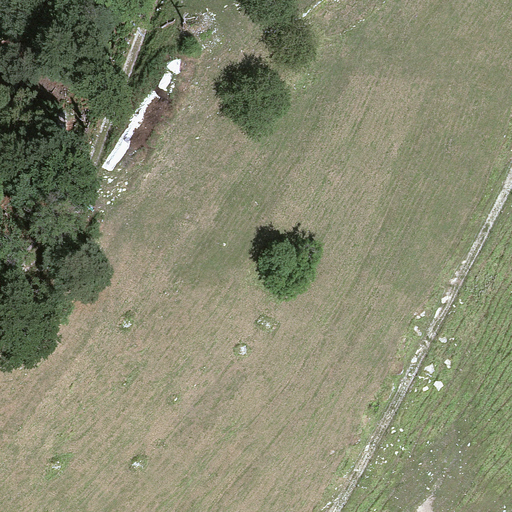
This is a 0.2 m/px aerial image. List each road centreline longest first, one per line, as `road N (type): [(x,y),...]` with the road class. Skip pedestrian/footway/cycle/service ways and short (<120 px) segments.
road 1 (track): [(0,354),(53,310),(100,213),(126,60),(151,0)]
road 2 (track): [(511,176),(333,511)]
